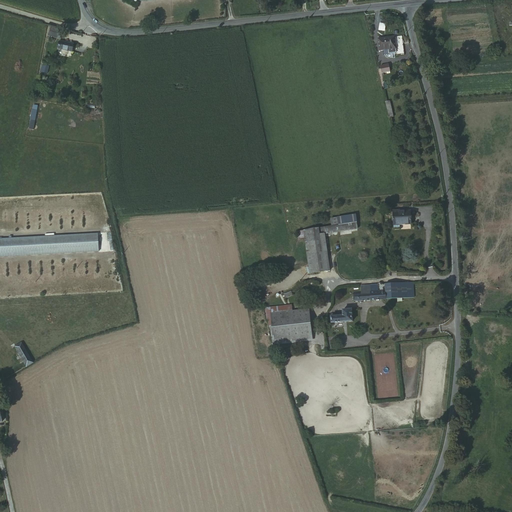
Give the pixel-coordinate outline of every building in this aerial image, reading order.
[(50,27),(49,37),(61,39),(62,28),(50,27)] [(397,39),(377,40),(377,51),(397,50),(397,39)] [(71,53),(73,45),(59,42),(57,50),(71,53)] [(33,105),(29,129),(34,129),(38,105),(33,105)] [(413,224),(412,212),(404,212),(405,210),(394,211),(394,229),(401,229),(401,225),(413,224)] [(336,218),(337,225),(355,222),(354,215),(336,218)] [(330,227),(316,229),(317,236),(322,235),(349,231),(348,224),(336,226),(330,227)] [(312,230),(295,232),(296,239),(302,238),(312,236),(312,230)] [(98,233),(0,239),(0,256),(99,252),(98,233)] [(319,255),(321,273),(327,272),(322,235),(317,236),(316,236),(319,255)] [(312,236),(302,238),(304,257),(319,255),(316,236),(312,236)] [(319,255),(304,257),(307,275),(321,273),(319,255)] [(398,283),(399,298),(411,297),(409,282),(398,283)] [(382,291),(383,300),(399,298),(398,283),(382,284),(382,291)] [(374,292),(374,285),(367,285),(368,294),(365,294),(365,292),(353,293),(353,295),(351,295),(351,302),(383,300),(382,291),(374,292)] [(265,317),(269,336),(272,336),(272,339),(303,336),(303,337),(310,336),(307,307),(289,308),(268,310),(268,309),(262,309),(263,317),(265,317)] [(332,316),(328,316),(329,323),(350,322),(349,310),(340,310),(340,312),(337,312),(337,315),(332,315),(332,316)] [(14,347),(25,367),(32,363),(21,344),(20,343),(14,347)]
